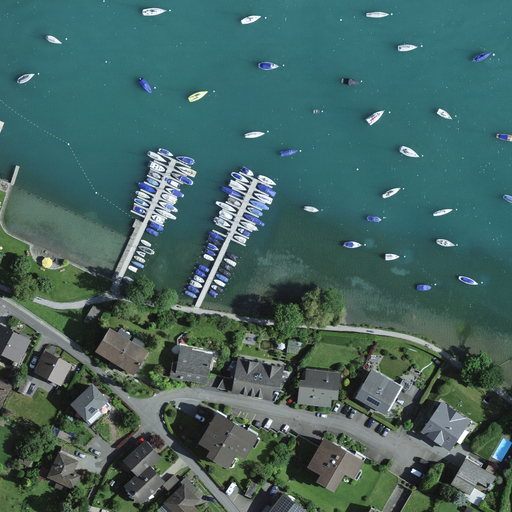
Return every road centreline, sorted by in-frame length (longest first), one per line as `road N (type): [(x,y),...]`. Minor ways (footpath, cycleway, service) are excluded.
road 1 (residential): [(140,409),(180,389),(197,390),(346,425),(415,461),(456,454)]
road 2 (residential): [(140,409),(87,350),(0,300)]
road 3 (residential): [(232,511),(140,409)]
